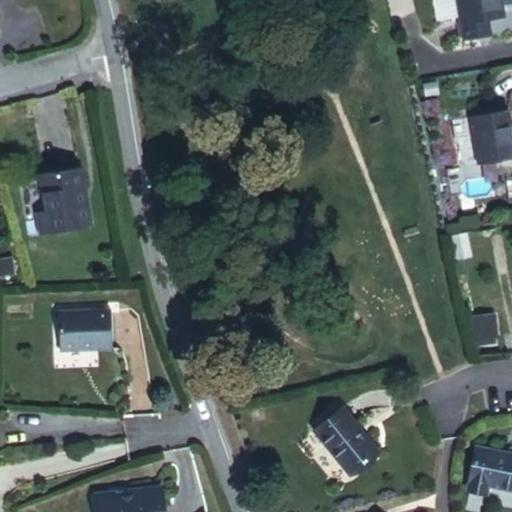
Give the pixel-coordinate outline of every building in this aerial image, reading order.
[(484,20),(498,18),(495,0),(453,0),(458,24),(476,21),(484,20)] [(478,37),(486,35),(484,20),(476,21),(478,37)] [(460,40),(478,37),(476,21),(458,24),(460,40)] [(472,166),(510,160),(503,114),(465,121),(472,166)] [(87,170),(40,178),(47,214),(38,216),(41,236),(96,226),(87,170)] [(52,362),(107,356),(103,321),(48,327),(52,362)] [(494,343),(492,323),(468,325),(470,345),(494,343)] [(348,475),(377,452),(341,408),(313,430),(348,475)] [(511,455),(471,447),(464,484),(485,488),(485,485),(511,489),(511,455)] [(483,495),(485,488),(464,484),(462,491),(483,495)] [(162,511),(161,494),(95,503),(96,511),(162,511)]
